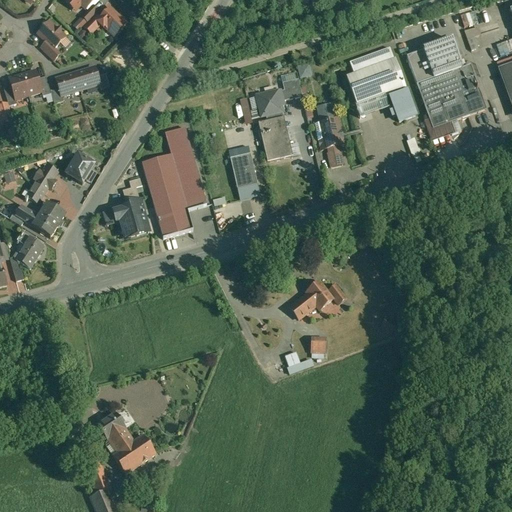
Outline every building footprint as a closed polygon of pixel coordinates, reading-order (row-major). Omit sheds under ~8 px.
[(96,0),(73,0),(73,2),(76,4),(79,4),(86,11),(96,0)] [(305,0),(319,10),(326,0),(305,0)] [(93,7),(82,18),(87,24),(95,15),(98,12),(93,7)] [(101,20),(98,23),(101,25),(99,27),(103,30),(104,29),(114,38),(126,25),(111,10),(101,20)] [(511,19),(511,65),(497,71),(511,111),(511,11),(509,12),(511,19)] [(87,24),(84,28),(85,29),(84,30),(91,36),(99,27),(101,25),(98,23),(101,20),(95,15),(87,24)] [(58,32),(50,24),(38,36),(46,44),(54,51),(66,39),(61,34),(61,31),(58,32)] [(478,29),(464,33),(471,53),(478,50),(474,39),(480,37),(478,29)] [(406,58),(432,131),(486,112),(470,67),(463,70),(452,41),(422,51),(422,52),(406,58)] [(54,51),(46,44),(41,50),(54,63),(60,56),(54,51)] [(355,107),(360,120),(391,108),(398,126),(418,119),(408,92),(406,92),(395,60),(393,61),(390,49),(349,64),(353,75),(346,78),(357,107),(355,107)] [(309,66),(297,69),(300,81),(312,78),(309,66)] [(94,70),(56,81),(59,90),(61,98),(62,98),(99,87),(99,86),(97,79),(94,70)] [(36,73),(22,77),(28,98),(41,94),(42,94),(38,81),(36,73)] [(106,76),(97,79),(99,86),(99,87),(100,92),(110,89),(106,76)] [(22,77),(9,82),(11,89),(15,102),(16,102),(28,98),(22,77)] [(46,79),(38,81),(42,94),(41,94),(43,98),(51,96),(50,93),(46,79)] [(303,99),(299,80),(282,84),(284,92),(282,92),(282,90),(255,97),(260,120),(266,119),(267,123),(259,125),(267,164),(292,158),(284,119),(283,120),(282,115),(284,115),(283,108),(286,108),(285,103),(303,99)] [(11,89),(4,91),(8,106),(9,108),(17,106),(16,102),(15,102),(11,89)] [(59,90),(50,93),(51,96),(54,106),(63,103),(62,98),(61,98),(59,90)] [(8,106),(0,108),(0,121),(1,126),(13,123),(9,108),(8,106)] [(331,106),(319,109),(318,111),(321,124),(320,124),(321,132),(316,133),(318,142),(319,141),(322,151),(328,150),(339,147),(342,146),(336,121),(332,108),(331,106)] [(185,130),(165,135),(171,157),(142,165),(163,241),(193,232),(188,213),(207,207),(185,130)] [(339,147),(328,150),(329,154),(328,155),(331,169),(343,166),(339,147)] [(249,148),(228,152),(239,202),(260,198),(249,148)] [(94,166),(78,156),(66,176),(82,186),(94,166)] [(58,174),(47,167),(42,174),(53,181),(58,174)] [(42,174),(40,172),(34,181),(37,182),(29,195),(40,202),(48,189),(51,191),(56,183),(42,174)] [(31,175),(2,184),(4,189),(33,180),(31,175)] [(140,180),(129,183),(131,190),(136,189),(142,188),(140,180)] [(136,189),(131,190),(123,192),(125,203),(139,199),(136,189)] [(65,216),(48,205),(39,218),(21,207),(15,217),(13,215),(9,221),(21,228),(24,223),(50,239),(65,216)] [(15,210),(7,206),(3,214),(10,218),(15,210)] [(141,208),(131,210),(131,208),(104,216),(107,228),(108,227),(108,226),(123,222),(127,238),(124,239),(124,240),(136,236),(136,237),(139,237),(138,235),(148,233),(148,234),(149,234),(144,216),(144,215),(143,213),(141,208)] [(43,248),(29,239),(29,240),(22,235),(19,238),(20,239),(18,243),(26,248),(17,262),(30,270),(34,264),(33,264),(43,248)] [(19,270),(16,262),(17,262),(13,259),(10,260),(16,283),(24,281),(21,272),(19,270)] [(320,284),(313,290),(311,287),(307,290),(310,293),(306,295),(307,296),(303,299),(313,311),(316,308),(319,312),(333,301),(333,300),(327,294),(320,284)] [(346,300),(336,287),(327,294),(333,300),(338,306),(346,300)] [(303,299),(290,309),(299,321),(313,311),(303,299)] [(325,340),(311,340),(311,354),(331,354),(331,345),(325,345),(325,340)] [(315,361),(303,365),(300,354),(287,358),(293,376),(317,368),(315,361)] [(125,430),(115,415),(97,427),(107,442),(108,441),(117,455),(134,444),(125,430)] [(81,423),(64,429),(70,444),(87,438),(81,423)] [(117,455),(113,458),(125,477),(156,456),(143,437),(134,444),(117,455)] [(112,490),(99,460),(85,466),(97,496),(91,498),(96,511),(115,511),(107,491),(112,490)]
